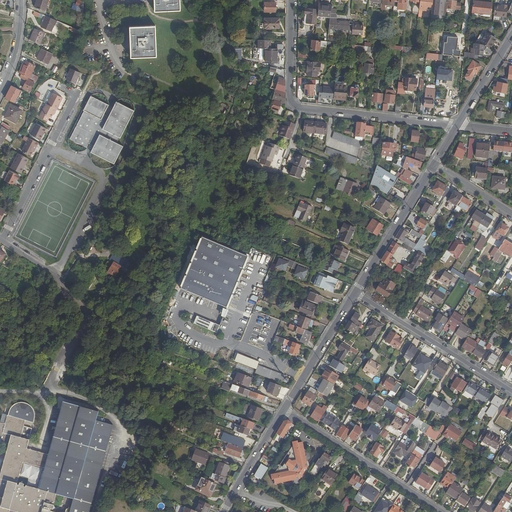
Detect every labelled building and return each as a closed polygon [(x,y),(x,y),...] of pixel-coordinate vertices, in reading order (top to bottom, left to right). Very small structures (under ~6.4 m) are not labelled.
[(36,0),(34,7),(45,11),(48,0),(36,0)] [(82,0),(76,0),(75,5),(74,5),(72,9),(83,14),(83,8),(80,7),(83,2),(82,1),(82,0)] [(180,10),(179,0),(154,0),(155,11),(180,10)] [(432,0),(420,0),(420,2),(420,5),(419,7),(419,12),(419,13),(418,17),(421,17),(422,10),(426,11),(426,8),(427,4),(432,5),(432,0)] [(446,2),(433,0),(432,0),(432,5),(432,8),(431,8),(445,10),(445,8),(446,2)] [(460,2),(446,0),(446,2),(445,8),(459,10),(460,2)] [(493,2),(474,0),(473,0),(472,12),(492,15),(493,2)] [(275,3),(264,3),(264,12),(275,12),(275,3)] [(331,9),(331,5),(324,4),(324,7),(318,6),(318,7),(318,10),(317,15),(330,17),(330,13),(331,9)] [(494,16),(506,17),(507,6),(507,4),(502,4),(502,5),(495,4),(494,16)] [(317,15),(318,10),(305,9),(304,14),(307,14),(306,23),(316,24),(317,15)] [(51,32),(56,21),(45,16),(41,27),(51,32)] [(279,28),(279,18),(264,18),(264,28),(266,29),(271,29),(271,28),(279,28)] [(346,32),(349,32),(350,24),(350,22),(333,21),(334,18),(330,18),(329,28),(334,28),(335,29),(346,30),(346,32)] [(349,33),(349,34),(362,35),(363,25),(360,25),(353,24),(350,24),(349,32),(349,33)] [(156,56),(155,26),(129,27),(131,57),(156,56)] [(40,44),(45,33),(35,29),(30,39),(40,44)] [(485,46),(490,49),(496,38),(491,35),(486,32),(480,43),(482,44),(485,46)] [(258,40),(258,49),(265,49),(270,49),(270,41),(258,40)] [(326,42),(320,41),(320,42),(311,41),(310,50),(319,51),(319,47),(326,47),(326,45),(326,42)] [(464,52),(464,57),(477,59),(478,54),(482,55),(482,50),(484,50),(485,46),(482,44),(475,44),(474,49),(472,49),(472,53),(464,52)] [(351,52),(363,53),(364,52),(364,46),(351,45),(351,52)] [(48,64),(52,54),(41,49),(37,59),(48,64)] [(277,49),(270,49),(265,49),(265,63),(276,63),(277,49)] [(372,69),(373,60),(365,59),(364,67),(363,67),(362,72),(366,72),(370,73),(373,73),(373,69),(372,69)] [(28,78),(29,78),(35,66),(26,61),(24,65),(22,64),(19,73),(21,74),(28,78)] [(480,66),(473,61),(467,69),(469,70),(465,77),(470,80),(474,73),(475,74),(480,66)] [(511,62),(504,61),(501,65),(511,66),(511,69),(509,68),(507,78),(511,78),(511,62)] [(307,62),(307,66),(308,66),(307,76),(316,77),(317,72),(319,72),(320,63),(307,62)] [(442,70),(437,69),(436,78),(443,79),(443,82),(445,82),(447,68),(442,67),(442,70)] [(70,76),(68,80),(75,83),(80,74),(71,69),(68,75),(70,76)] [(271,99),(275,100),(271,113),(277,115),(280,103),(284,104),(285,79),(279,78),(276,89),(274,89),(270,88),(267,98),(271,99)] [(406,79),(403,78),(402,82),(398,82),(397,92),(410,93),(410,90),(404,90),(406,79)] [(411,79),(411,78),(406,78),(406,79),(404,90),(410,90),(415,90),(416,80),(411,79)] [(34,83),(27,79),(26,81),(22,88),(29,92),(34,83)] [(507,84),(496,82),(496,86),(493,86),(492,91),(505,94),(507,84)] [(335,85),(333,98),(346,100),(347,83),(343,83),(343,86),(335,85)] [(313,85),(305,85),(305,95),(308,95),(308,98),(314,98),(314,95),(315,95),(315,90),(313,90),(313,85)] [(18,95),(20,91),(11,86),(5,98),(9,100),(13,93),(18,95)] [(322,88),(319,87),(318,97),(333,99),(334,88),(322,87),(322,88)] [(358,88),(352,87),(352,91),(349,91),(349,96),(357,97),(358,88)] [(47,103),(57,108),(59,104),(58,103),(62,97),(53,92),(47,103)] [(382,94),(372,93),(371,101),(381,102),(382,94)] [(395,96),(385,95),(384,102),(394,103),(395,96)] [(424,106),(433,107),(434,96),(425,95),(424,106)] [(102,129),(108,117),(103,114),(108,105),(91,96),(82,115),(69,139),(86,147),(88,143),(94,146),(100,134),(102,129)] [(502,107),(502,103),(493,101),(492,102),(489,102),(487,110),(491,111),(492,107),(492,105),(495,105),(501,107),(502,107)] [(47,103),(46,102),(40,115),(48,120),(50,116),(51,116),(54,112),(55,112),(57,108),(47,103)] [(108,117),(102,129),(120,138),(134,111),(116,102),(108,117)] [(16,123),(22,110),(11,104),(4,117),(16,123)] [(290,140),(295,125),(286,121),(285,126),(282,125),(279,136),(290,140)] [(314,133),(315,123),(304,122),(303,132),(314,133)] [(31,134),(39,138),(41,134),(43,135),(47,128),(37,123),(31,134)] [(326,125),(315,123),(314,133),(325,135),(326,125)] [(372,135),(373,128),(365,127),(365,124),(357,123),(355,136),(363,137),(364,132),(371,133),(370,135),(372,135)] [(6,135),(9,130),(0,125),(0,143),(1,144),(3,141),(1,141),(5,134),(6,135)] [(334,132),(331,139),(359,149),(362,142),(334,132)] [(123,146),(100,134),(94,146),(91,152),(114,164),(123,146)] [(380,148),(380,139),(373,138),(372,145),(380,148)] [(31,154),(32,151),(34,148),(34,149),(36,145),(27,140),(22,150),(31,154)] [(502,151),(503,142),(494,141),(494,145),(495,145),(495,151),(502,151)] [(489,159),(490,145),(483,144),(483,142),(478,142),(476,157),(489,159)] [(502,151),(511,152),(511,142),(503,142),(502,151)] [(279,147),(269,143),(268,147),(266,146),(261,159),(271,162),(274,155),(276,155),(279,147)] [(396,150),(397,145),(392,145),(383,143),(382,148),(383,149),(382,155),(392,156),(393,152),(395,152),(395,150),(396,150)] [(326,154),(355,165),(358,159),(328,148),(326,154)] [(415,155),(415,158),(423,161),(426,150),(417,148),(415,155)] [(461,160),(464,154),(457,151),(454,157),(461,160)] [(28,158),(18,153),(10,168),(21,173),(28,158)] [(297,155),(293,164),(303,168),(306,158),(297,155)] [(396,165),(406,170),(409,164),(420,167),(421,164),(403,157),(402,159),(405,160),(404,165),(398,162),(396,165)] [(303,168),(293,164),(289,175),(299,179),(303,168)] [(370,185),(388,195),(397,178),(396,177),(389,174),(377,166),(370,185)] [(396,177),(398,174),(395,172),(396,169),(392,167),(389,174),(396,177)] [(476,178),(487,179),(487,172),(488,169),(484,169),(477,168),(476,178)] [(6,181),(13,184),(14,182),(16,182),(19,176),(11,171),(6,181)] [(397,178),(409,185),(411,181),(398,173),(398,174),(396,177),(397,178)] [(506,179),(493,177),(492,189),(504,190),(506,179)] [(340,179),(336,188),(353,195),(357,185),(340,179)] [(447,187),(437,181),(432,190),(441,196),(447,187)] [(394,197),(400,200),(404,194),(398,191),(394,197)] [(463,197),(455,192),(449,202),(457,207),(463,197)] [(390,204),(378,196),(372,208),(383,215),(390,204)] [(463,197),(457,207),(467,213),(473,203),(463,197)] [(430,216),(430,215),(435,208),(432,207),(435,203),(428,200),(421,211),(430,216)] [(304,205),(299,203),(296,210),(301,213),(298,220),(305,223),(312,207),(305,204),(304,205)] [(486,216),(476,210),(471,218),(481,224),(486,216)] [(493,221),(486,216),(481,224),(488,229),(493,221)] [(416,225),(422,230),(427,223),(427,222),(420,218),(416,225)] [(382,226),(372,220),(366,229),(377,236),(382,226)] [(422,234),(429,224),(427,223),(422,230),(420,233),(422,234)] [(496,232),(504,235),(509,229),(500,223),(496,232)] [(338,241),(348,245),(354,229),(343,224),(340,232),(342,232),(338,241)] [(407,231),(401,228),(395,237),(405,243),(408,245),(411,241),(404,237),(407,231)] [(489,235),(485,233),(478,244),(482,247),(489,235)] [(187,292),(188,289),(228,306),(248,256),(201,237),(180,289),(187,292)] [(466,246),(456,240),(453,246),(450,244),(446,249),(459,257),(466,246)] [(511,254),(511,244),(504,240),(499,248),(498,250),(502,253),(510,258),(511,254)] [(399,245),(392,242),(387,251),(393,254),(399,245)] [(405,243),(402,247),(410,251),(412,248),(408,245),(405,243)] [(417,243),(416,244),(414,248),(418,251),(424,255),(425,255),(427,251),(421,248),(422,247),(417,243)] [(344,261),(348,251),(337,246),(333,256),(344,261)] [(498,250),(499,248),(495,246),(490,254),(494,256),(498,250)] [(495,263),(502,253),(498,250),(494,256),(491,261),(495,263)] [(393,254),(387,251),(381,260),(382,261),(391,267),(396,261),(395,260),(391,258),(393,254)] [(410,264),(405,262),(405,263),(415,270),(418,265),(424,255),(418,251),(410,264)] [(115,252),(112,258),(111,260),(124,267),(119,274),(126,278),(134,265),(128,261),(127,262),(126,261),(125,260),(126,258),(115,252)] [(303,269),(305,267),(283,258),(282,261),(278,260),(275,268),(284,272),(287,267),(296,271),(294,276),(303,279),(307,271),(303,269)] [(336,271),(340,263),(327,258),(322,270),(331,273),(333,270),(336,271)] [(108,272),(106,273),(116,279),(117,277),(116,276),(121,267),(114,263),(112,266),(108,272)] [(405,263),(402,267),(413,273),(415,270),(405,263)] [(463,278),(464,275),(452,268),(450,271),(451,272),(454,273),(460,277),(463,279),(463,278)] [(481,278),(468,270),(464,275),(463,278),(475,286),(481,278)] [(444,280),(443,281),(448,284),(453,276),(450,274),(444,271),(440,278),(444,280)] [(333,293),(338,281),(318,273),(313,285),(323,289),(324,291),(326,290),(327,291),(333,293)] [(387,297),(395,284),(385,279),(382,284),(380,283),(376,290),(387,297)] [(434,300),(440,303),(445,294),(430,285),(426,291),(433,296),(431,298),(434,300)] [(469,285),(468,289),(479,294),(480,291),(469,285)] [(188,289),(187,292),(227,308),(228,306),(188,289)] [(319,305),(322,298),(310,293),(307,301),(319,305)] [(299,311),(311,315),(313,310),(315,311),(316,307),(303,301),(299,311)] [(417,303),(413,310),(416,313),(416,314),(428,321),(433,313),(420,305),(417,303)] [(35,315),(28,310),(25,314),(33,319),(35,315)] [(454,311),(447,322),(458,329),(462,322),(464,318),(454,311)] [(355,324),(359,327),(361,324),(356,321),(360,315),(355,312),(349,321),(355,324)] [(438,313),(435,319),(437,320),(433,327),(440,331),(448,319),(438,313)] [(197,316),(194,324),(211,331),(215,324),(197,316)] [(310,325),(311,320),(302,317),(298,328),(306,331),(308,324),(310,325)] [(373,341),(382,326),(372,319),(368,326),(372,328),(366,336),(373,341)] [(171,330),(172,321),(166,321),(165,328),(162,328),(162,332),(166,332),(167,330),(171,330)] [(355,324),(349,321),(345,328),(350,331),(351,330),(353,332),(355,329),(353,327),(355,324)] [(458,329),(456,332),(467,339),(467,338),(472,329),(462,322),(458,329)] [(215,324),(211,331),(217,333),(220,326),(215,324)] [(306,344),(311,333),(306,331),(298,328),(289,325),(288,328),(296,331),(296,332),(303,335),(300,342),(306,344)] [(403,339),(391,331),(385,341),(397,349),(403,339)] [(61,338),(63,335),(59,332),(53,338),(58,342),(59,343),(62,339),(61,338)] [(492,345),(498,335),(494,332),(488,342),(492,345)] [(467,339),(462,346),(466,349),(472,353),(473,353),(478,344),(467,338),(467,339)] [(478,344),(473,353),(480,358),(484,350),(481,348),(484,343),(480,340),(478,344)] [(358,351),(351,346),(350,347),(341,342),(338,348),(341,350),(339,355),(337,357),(342,360),(349,349),(356,354),(358,351)] [(296,355),(300,346),(292,343),(291,346),(289,353),(296,355)] [(410,360),(417,350),(410,345),(404,356),(410,360)] [(507,367),(511,359),(511,350),(502,364),(507,367)] [(489,351),(483,360),(494,367),(499,357),(489,351)] [(259,362),(235,353),(232,360),(256,370),(257,365),(259,362)] [(419,353),(412,366),(423,373),(431,360),(419,353)] [(396,358),(392,363),(389,369),(393,372),(400,361),(396,358)] [(334,359),(330,366),(341,373),(345,366),(334,359)] [(375,376),(381,366),(370,359),(363,370),(366,372),(367,371),(375,376)] [(449,368),(438,361),(433,369),(440,374),(443,376),(449,368)] [(285,376),(258,365),(255,373),(282,383),(285,376)] [(337,376),(326,368),(321,376),(329,381),(333,383),(336,378),(337,376)] [(455,376),(457,374),(453,371),(448,378),(452,381),(455,376)] [(251,379),(237,373),(235,381),(248,387),(251,379)] [(389,376),(383,385),(391,391),(397,382),(389,376)] [(455,388),(460,392),(466,383),(456,377),(453,381),(449,389),(452,392),(455,388)] [(334,384),(324,379),(317,391),(319,392),(326,396),(327,396),(334,384)] [(262,401),(264,396),(224,381),(222,387),(230,389),(233,390),(262,401)] [(476,385),(469,381),(464,390),(474,397),(480,387),(476,384),(476,385)] [(289,390),(289,389),(270,382),(267,392),(278,396),(277,397),(283,399),(289,390)] [(361,390),(356,398),(368,406),(374,396),(376,394),(374,393),(368,389),(363,386),(361,390)] [(302,401),(310,406),(314,400),(317,396),(314,394),(316,390),(310,387),(302,401)] [(484,389),(480,387),(474,397),(485,403),(490,395),(486,393),(484,391),(484,389)] [(418,398),(406,390),(399,400),(412,408),(418,398)] [(435,397),(431,395),(425,405),(436,412),(436,411),(447,418),(453,408),(449,406),(449,407),(446,406),(447,405),(442,402),(441,403),(434,398),(435,397)] [(378,399),(374,396),(368,406),(379,412),(384,403),(378,399)] [(493,417),(503,401),(495,396),(490,402),(492,404),(489,409),(484,405),(477,417),(481,419),(485,412),(493,417)] [(8,411),(7,416),(25,420),(33,423),(34,418),(35,416),(35,414),(34,412),(33,410),(32,408),(31,406),(30,405),(28,404),(26,403),(24,403),(21,402),(20,402),(17,403),(15,404),(13,405),(11,407),(9,409),(8,411)] [(88,511),(111,432),(113,426),(113,425),(96,421),(97,416),(98,412),(63,403),(53,437),(49,455),(31,450),(26,449),(29,440),(32,429),(23,427),(25,420),(7,416),(5,424),(2,423),(0,422),(0,442),(8,445),(6,454),(0,474),(0,511),(9,511),(10,510),(15,511),(88,511)] [(262,410),(251,405),(247,417),(258,422),(262,410)] [(397,406),(395,410),(394,412),(396,414),(398,412),(403,415),(405,411),(397,406)] [(311,416),(318,421),(324,411),(322,409),(317,407),(311,416)] [(506,418),(511,410),(505,407),(500,414),(506,418)] [(226,412),(224,417),(239,422),(241,418),(226,412)] [(340,422),(325,412),(320,420),(335,431),(339,425),(340,422)] [(414,420),(411,418),(407,424),(395,416),(390,425),(394,428),(394,427),(405,434),(413,422),(414,420)] [(417,418),(416,417),(414,420),(413,422),(426,431),(427,431),(430,426),(417,418)] [(252,428),(254,423),(246,420),(243,419),(242,424),(252,428)] [(336,434),(345,440),(348,435),(350,431),(347,429),(343,426),(347,420),(346,419),(341,426),(336,434)] [(283,438),(292,423),(288,420),(284,421),(276,434),(283,438)] [(375,441),(379,434),(381,431),(371,424),(365,434),(367,436),(372,439),(375,441)] [(450,424),(443,434),(448,437),(449,436),(456,441),(462,432),(450,424)] [(349,436),(348,437),(355,441),(362,430),(356,425),(353,430),(349,436)] [(247,436),(250,429),(241,426),(240,426),(239,429),(235,427),(233,431),(247,436)] [(385,438),(389,433),(383,429),(381,431),(379,434),(385,438)] [(487,433),(484,431),(478,440),(482,442),(487,433)] [(229,444),(242,449),(245,441),(223,433),(221,441),(229,444)] [(496,449),(502,441),(495,436),(494,437),(488,433),(487,433),(482,442),(488,446),(489,445),(496,449)] [(461,444),(472,450),(475,445),(465,438),(461,444)] [(274,479),(275,484),(282,482),(291,480),(291,481),(300,479),(308,467),(306,458),(305,458),(303,449),(304,449),(303,442),(298,443),(298,441),(293,442),(293,446),(292,448),(292,447),(287,454),(290,456),(283,466),(280,465),(276,471),(276,472),(275,474),(271,475),(272,480),(274,479)] [(382,452),(385,448),(377,442),(370,453),(376,457),(380,452),(380,451),(381,452),(382,452)] [(400,442),(395,449),(403,454),(405,455),(406,456),(414,444),(410,442),(407,447),(404,444),(400,442)] [(239,458),(242,449),(229,444),(225,453),(239,458)] [(510,462),(511,459),(511,451),(510,450),(511,449),(507,447),(507,448),(506,448),(501,456),(510,462)] [(395,449),(393,452),(401,457),(402,455),(403,454),(395,449)] [(208,454),(196,450),(192,460),(205,465),(208,454)] [(414,450),(406,463),(414,468),(419,460),(417,459),(420,454),(414,450)] [(320,460),(319,459),(309,474),(314,477),(320,468),(321,468),(325,462),(327,463),(331,457),(324,453),(320,460)] [(445,465),(438,460),(432,468),(440,473),(445,465)] [(229,466),(220,463),(215,474),(213,473),(211,479),(224,483),(226,478),(225,478),(229,466)] [(261,479),(268,468),(261,464),(254,476),(261,479)] [(505,471),(494,464),(490,470),(501,477),(505,471)] [(331,486),(337,478),(338,476),(327,469),(321,479),(331,486)] [(444,486),(448,489),(453,482),(456,478),(451,475),(448,473),(441,483),(445,485),(444,486)] [(358,489),(364,481),(354,475),(349,482),(358,489)] [(427,476),(424,480),(427,484),(432,485),(434,481),(427,476)] [(215,484),(203,479),(201,478),(196,491),(210,497),(215,484)] [(446,492),(457,499),(463,489),(453,482),(448,489),(446,492)] [(374,502),(380,494),(367,485),(362,494),(374,502)] [(457,499),(453,504),(458,507),(461,503),(465,506),(470,498),(465,494),(467,490),(464,488),(463,489),(457,499)] [(353,500),(357,503),(362,496),(358,493),(353,500)] [(506,502),(508,503),(511,498),(505,494),(498,504),(503,507),(506,502)] [(349,506),(353,500),(347,495),(339,508),(342,511),(347,504),(349,506)] [(388,511),(394,504),(395,502),(390,499),(389,501),(383,497),(375,510),(378,511),(388,511)] [(472,498),(467,506),(470,508),(471,509),(474,511),(480,503),(472,498)] [(195,511),(206,511),(210,506),(200,502),(195,511),(196,511),(195,511)] [(483,503),(477,511),(493,511),(494,510),(483,503)]
